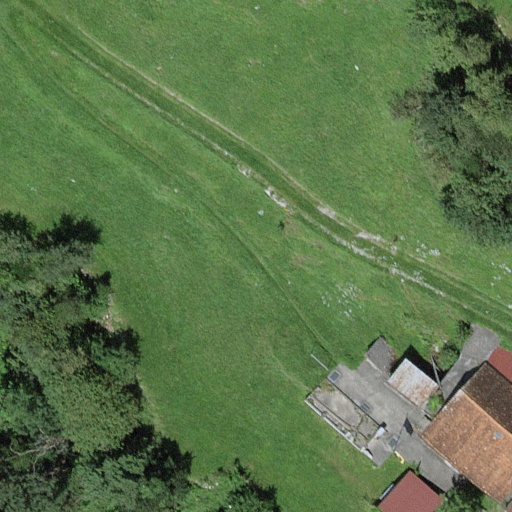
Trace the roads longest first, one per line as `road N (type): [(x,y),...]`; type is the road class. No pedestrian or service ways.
road 1 (track): [(511,325),(309,219),(227,142),(20,0)]
road 2 (track): [(0,18),(40,81),(158,169),(400,430)]
